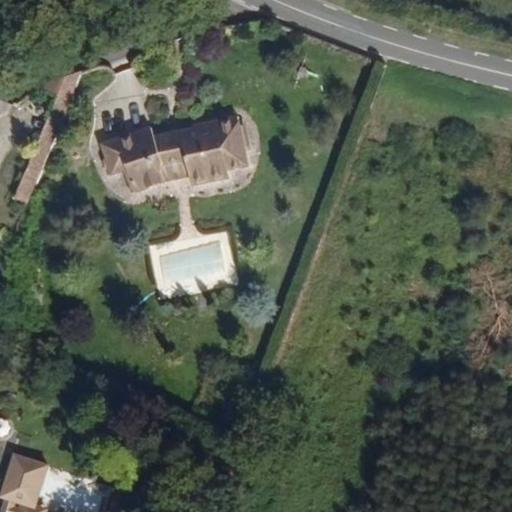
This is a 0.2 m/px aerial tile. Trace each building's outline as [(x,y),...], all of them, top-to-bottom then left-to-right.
[(37,237),(66,168),(79,106),(49,119),(42,161),(37,159),(8,223),(37,237)] [(0,145),(9,131),(0,130),(0,145)] [(235,162),(234,153),(221,155),(222,161),(224,163),(235,162)] [(221,207),(218,188),(238,184),(235,162),(224,163),(222,161),(221,155),(188,160),(188,163),(155,169),(145,173),(141,163),(108,176),(114,191),(98,197),(105,213),(120,206),(127,221),(136,217),(139,226),(159,218),(156,209),(157,200),(180,196),(182,213),(190,219),(214,216),(221,207)] [(114,191),(108,176),(92,183),(98,197),(114,191)] [(241,204),(238,184),(218,188),(221,207),(241,204)] [(182,213),(180,196),(157,200),(156,209),(159,218),(182,213)] [(139,226),(136,217),(127,221),(130,230),(139,226)] [(230,277),(226,245),(214,246),(200,281),(230,277)] [(200,281),(214,246),(161,253),(165,286),(200,281)] [(49,462),(12,451),(0,491),(0,496),(10,500),(6,511),(47,511),(48,509),(37,506),(49,462)]
